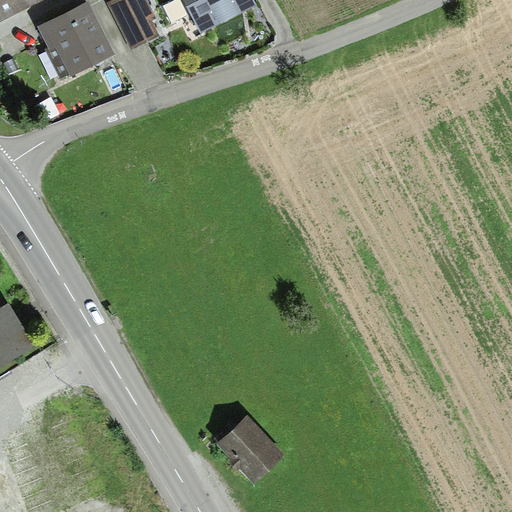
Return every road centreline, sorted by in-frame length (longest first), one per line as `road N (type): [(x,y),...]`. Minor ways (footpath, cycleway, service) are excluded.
road 1 (secondary): [(0,181),(200,511)]
road 2 (residential): [(0,168),(74,128),(304,50)]
road 3 (unclassified): [(304,50),(425,0)]
